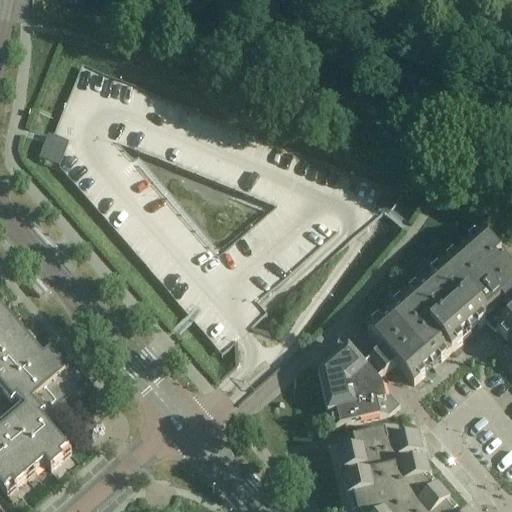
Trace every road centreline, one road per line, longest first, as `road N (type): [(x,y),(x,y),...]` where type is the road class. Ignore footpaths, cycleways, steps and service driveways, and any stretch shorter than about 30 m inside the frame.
road 1 (secondary): [(191,414),(110,320),(86,311)]
road 2 (secondary): [(86,311),(92,335),(174,428)]
road 3 (secondary): [(86,311),(0,212)]
road 4 (secondary): [(276,511),(191,414)]
road 5 (residential): [(77,511),(174,428)]
